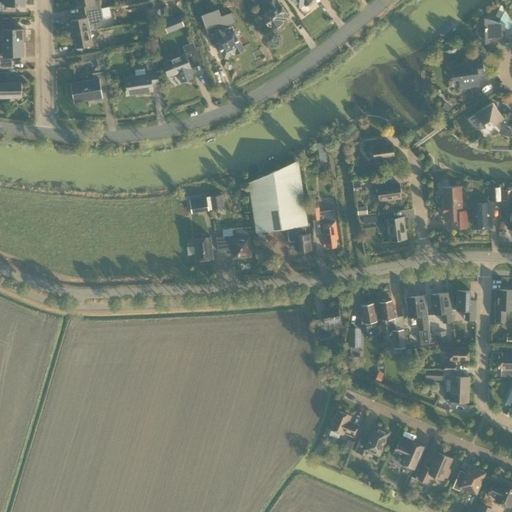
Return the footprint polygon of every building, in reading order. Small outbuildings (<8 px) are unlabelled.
[(25,0),(6,0),(6,1),(0,1),(0,12),(14,12),(14,6),(26,5),(25,0)] [(85,11),(101,8),(99,0),(76,0),(78,7),(84,5),(85,11)] [(283,6),(282,6),(277,0),(265,0),(269,6),(265,8),(267,10),(262,13),(273,29),(275,28),(278,28),(281,26),(281,23),(283,22),(283,21),(289,16),(285,11),(286,11),(283,6)] [(291,0),(298,8),(304,4),(305,5),(307,4),(307,6),(313,1),(312,0),(291,0)] [(162,16),(169,15),(167,5),(160,6),(162,16)] [(71,21),(73,34),(91,31),(96,29),(101,23),(101,21),(103,20),(101,8),(85,11),(86,18),(71,21)] [(218,9),(202,15),(208,33),(218,30),(223,38),(216,41),(215,42),(225,58),(235,52),(236,54),(244,49),(242,46),(238,38),(234,31),(227,36),(223,28),(236,23),(232,12),(221,16),(218,9)] [(511,28),(511,21),(505,10),(499,22),(485,18),(486,42),(505,35),(505,29),(511,28)] [(180,16),(176,17),(181,28),(184,26),(180,16)] [(4,43),(24,42),(23,29),(11,29),(11,22),(0,22),(0,33),(4,34),(4,43)] [(91,31),(73,34),(76,48),(82,47),(83,53),(99,50),(97,38),(100,33),(96,29),(91,31)] [(24,42),(4,43),(4,51),(0,51),(0,68),(12,68),(12,56),(24,56),(24,42)] [(181,82),(193,78),(189,69),(191,68),(190,64),(200,60),(195,49),(163,62),(169,77),(178,73),(181,82)] [(484,74),(481,56),(470,57),(471,64),(455,66),(456,78),(459,77),(460,87),(478,84),(477,75),(484,74)] [(160,83),(158,69),(148,71),(149,74),(124,78),(127,95),(153,91),(152,84),(160,83)] [(7,83),(7,72),(0,71),(0,96),(22,97),(22,83),(7,83)] [(101,85),(104,85),(109,84),(107,71),(92,73),(93,79),(71,83),(75,103),(103,98),(101,85)] [(493,102),(477,113),(467,119),(469,122),(471,124),(473,126),(475,127),(477,128),(480,129),(483,129),(486,128),(484,123),(489,120),(493,125),(497,122),(511,126),(511,123),(511,113),(509,112),(507,119),(503,118),(493,102)] [(451,107),(445,103),(442,108),(448,112),(451,107)] [(377,145),(376,138),(364,140),(365,152),(373,151),(375,160),(394,157),(392,143),(377,145)] [(323,142),(317,144),(319,153),(325,152),(323,142)] [(288,229),(305,226),(304,224),(307,223),(298,160),(249,181),(256,231),(287,227),(288,229)] [(386,186),(385,179),(371,181),(373,194),(378,194),(379,200),(401,197),(399,184),(386,186)] [(354,191),(361,190),(360,184),(365,183),(364,180),(353,182),(354,191)] [(489,188),(490,201),(501,201),(501,187),(489,188)] [(462,211),(460,188),(443,189),(445,220),(451,220),(452,228),(468,227),(467,211),(462,211)] [(223,207),(221,195),(210,197),(212,209),(223,207)] [(189,199),(192,212),(209,210),(206,196),(189,199)] [(491,227),(490,203),(473,204),(474,227),(491,227)] [(368,214),(367,206),(357,206),(358,215),(368,214)] [(311,208),(312,220),(321,219),(319,207),(311,208)] [(338,237),(335,220),(334,210),(323,211),(325,222),(323,222),(325,237),(326,237),(328,247),(337,246),(336,238),(338,237)] [(387,222),(389,240),(406,238),(403,217),(391,219),(390,212),(378,214),(379,224),(387,222)] [(305,226),(288,229),(289,240),(296,240),(298,251),(311,250),(309,233),(306,233),(305,226)] [(250,256),(248,230),(247,227),(232,228),(233,234),(216,236),(218,250),(230,249),(229,239),(233,239),(234,257),(250,256)] [(194,238),(196,260),(213,258),(210,236),(194,238)] [(511,309),(511,289),(496,289),(495,321),(505,321),(505,310),(511,309)] [(465,320),(475,320),(475,304),(476,300),(470,300),(470,290),(457,290),(456,310),(466,311),(465,320)] [(453,322),(451,305),(449,292),(430,294),(433,314),(442,313),(443,323),(453,322)] [(425,295),(419,295),(406,297),(408,310),(408,316),(409,317),(418,316),(419,326),(421,344),(431,343),(425,295)] [(385,318),(387,330),(392,330),(394,348),(406,347),(404,329),(395,329),(393,317),(397,316),(396,309),(394,310),(392,299),(379,301),(382,319),(385,318)] [(374,302),(361,305),(362,315),(361,315),(362,323),(365,322),(367,336),(379,334),(374,302)] [(329,327),(342,325),(338,307),(322,310),(323,317),(318,318),(321,335),(331,333),(329,327)] [(357,337),(357,327),(349,327),(349,337),(349,346),(361,346),(361,336),(357,337)] [(446,333),(435,334),(436,342),(447,341),(446,333)] [(451,347),(442,347),(442,352),(451,352),(450,360),(469,361),(469,348),(451,347)] [(502,367),(502,370),(502,375),(511,375),(511,352),(502,352),(502,355),(499,355),(499,367),(502,367)] [(338,357),(340,370),(348,369),(346,356),(338,357)] [(443,371),(425,370),(425,379),(442,380),(443,371)] [(384,373),(379,371),(375,380),(381,382),(384,373)] [(459,398),(467,399),(468,377),(453,377),(452,392),(450,392),(450,400),(459,401),(459,398)] [(344,432),(353,436),(358,425),(348,421),(351,415),(338,410),(330,428),(343,434),(344,432)] [(365,450),(379,456),(390,432),(374,425),(369,439),(361,436),(354,451),(362,455),(365,450)] [(355,441),(349,438),(343,451),(350,453),(355,441)] [(410,441),(408,444),(399,440),(394,453),(402,456),(400,462),(415,469),(424,447),(410,441)] [(444,476),(448,478),(452,470),(448,468),(452,459),(436,452),(430,467),(424,465),(418,479),(427,482),(431,473),(443,479),(444,476)] [(461,486),(476,493),(485,473),(469,466),(464,477),(458,474),(452,487),(459,490),(461,486)] [(496,501),(510,507),(511,502),(511,484),(504,481),(502,486),(493,482),(488,493),(497,498),(496,501)]
